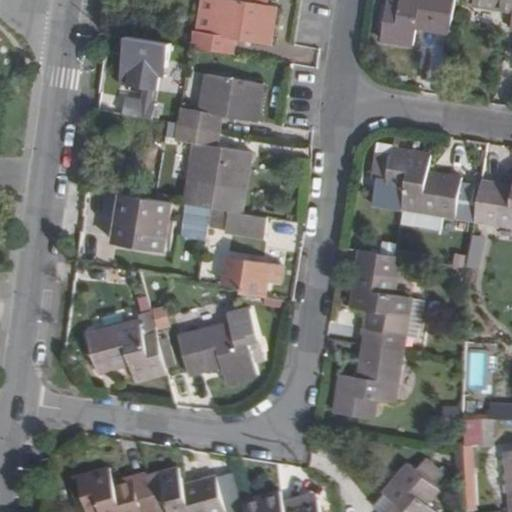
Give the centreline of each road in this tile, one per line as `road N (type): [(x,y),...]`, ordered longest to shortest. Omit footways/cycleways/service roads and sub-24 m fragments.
road 1 (residential): [(14,402),(245,436),(268,423),(291,396),(337,101)]
road 2 (tertiary): [(68,0),(14,402)]
road 3 (residential): [(511,129),(337,101)]
